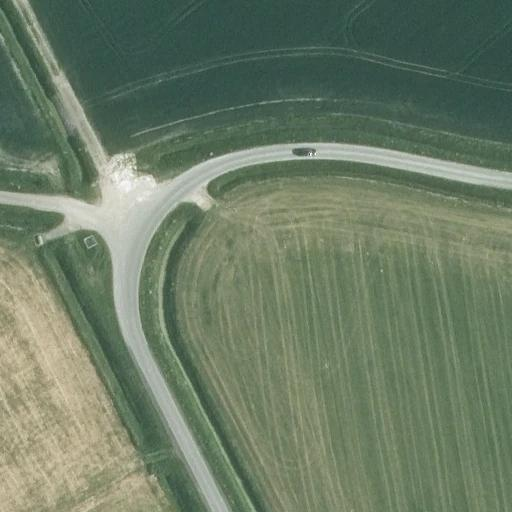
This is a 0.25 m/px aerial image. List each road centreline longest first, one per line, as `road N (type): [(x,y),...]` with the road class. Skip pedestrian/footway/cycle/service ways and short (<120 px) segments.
road 1 (unclassified): [(135,222),(213,169),(328,150),(511,179)]
road 2 (unclassified): [(220,511),(127,315),(122,276),(135,222)]
road 3 (unclassified): [(0,197),(135,222)]
